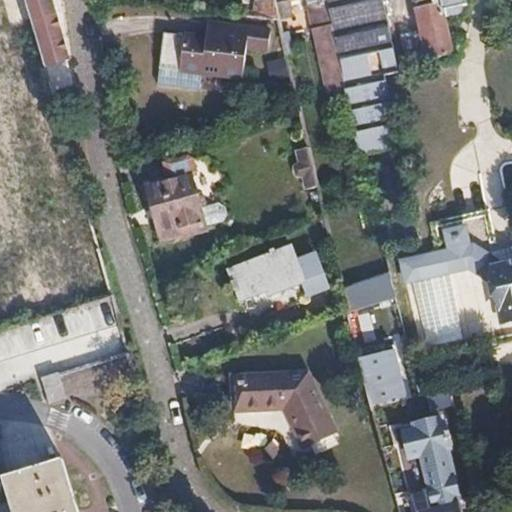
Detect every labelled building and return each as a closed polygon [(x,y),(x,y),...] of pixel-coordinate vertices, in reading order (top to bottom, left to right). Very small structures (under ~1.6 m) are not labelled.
[(60,35),(50,0),(27,0),(40,41),(60,35)] [(345,95),(322,0),(304,0),(327,95),(333,94),(334,98),(345,95)] [(398,74),(381,0),(322,0),(345,95),(361,158),(369,183),(403,174),(381,77),(398,74)] [(443,10),(440,0),(413,0),(420,31),(399,36),(406,66),(453,55),(443,10)] [(466,5),(464,0),(440,0),(443,10),(466,5)] [(278,21),(274,5),(257,10),(257,19),(278,21)] [(284,7),(279,21),(300,28),(305,14),(284,7)] [(186,38),(181,72),(243,80),(250,31),(219,28),(217,42),(186,38)] [(292,56),(287,34),(282,36),(287,57),(292,56)] [(318,188),(309,150),(299,153),(308,191),(318,188)] [(204,228),(198,206),(200,198),(199,195),(194,191),(190,179),(191,177),(193,176),(195,172),(191,160),(188,158),(164,165),(169,182),(168,184),(146,190),(160,241),(204,228)] [(419,243),(415,227),(382,235),(385,246),(386,252),(419,243)] [(480,275),(490,258),(476,249),(471,250),(467,230),(447,235),(451,254),(407,264),(411,284),(416,283),(455,275),(472,271),(480,275)] [(292,248),(230,271),(234,282),(230,283),(233,292),(237,291),(241,301),(266,292),(268,297),(305,283),(292,248)] [(112,297),(100,252),(66,262),(79,308),(112,297)] [(505,268),(511,267),(511,253),(490,258),(505,268)] [(511,267),(505,268),(490,258),(480,275),(479,276),(493,284),(503,324),(511,322),(511,267)] [(391,273),(350,286),(357,311),(399,299),(391,273)] [(467,338),(455,275),(416,283),(433,346),(467,338)] [(357,363),(369,406),(403,397),(392,353),(357,363)] [(48,403),(135,378),(128,354),(41,379),(48,403)] [(340,445),(310,387),(244,402),(249,434),(289,425),(309,463),(340,445)] [(450,392),(432,396),(436,412),(454,408),(450,392)] [(413,435),(401,438),(408,464),(420,461),(433,510),(461,503),(448,453),(450,452),(443,427),(441,427),(440,423),(412,431),(413,435)] [(76,511),(62,463),(3,481),(12,511),(76,511)]
